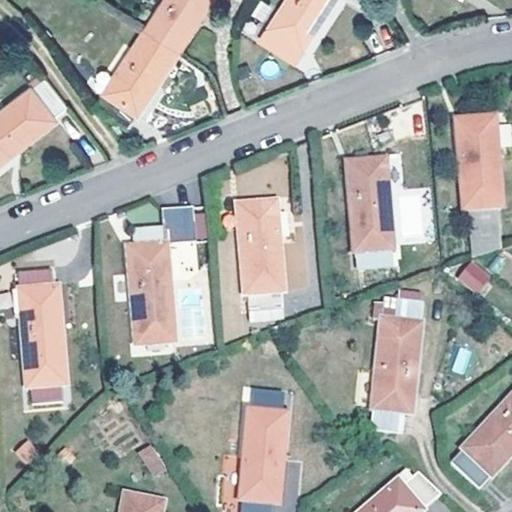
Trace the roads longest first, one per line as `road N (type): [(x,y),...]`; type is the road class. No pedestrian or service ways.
road 1 (residential): [(511,43),(455,54),(0,236)]
road 2 (track): [(139,180),(0,3)]
